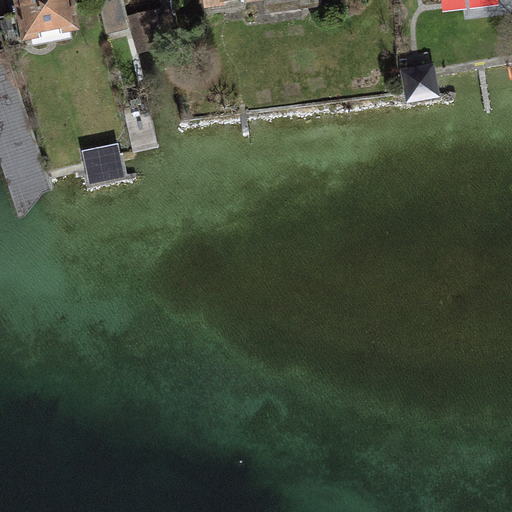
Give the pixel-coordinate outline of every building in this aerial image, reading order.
[(73,0),(18,0),(27,42),(80,31),(73,0)] [(130,31),(122,0),(115,0),(100,4),(108,36),(130,31)] [(130,19),(138,53),(169,45),(161,11),(130,19)] [(7,51),(0,53),(0,164),(19,221),(30,217),(55,191),(7,51)] [(433,67),(397,73),(403,104),(439,98),(433,67)]
